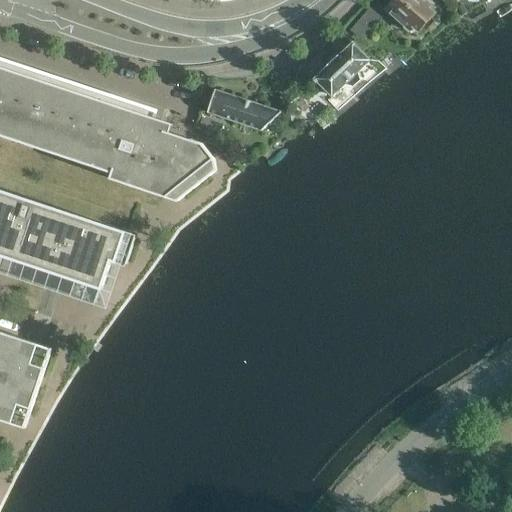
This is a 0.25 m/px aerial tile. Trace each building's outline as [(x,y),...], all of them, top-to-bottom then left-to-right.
[(393,0),(386,9),(387,10),(410,30),(413,27),(419,32),(422,29),(433,16),(435,14),(429,8),(433,4),(428,0),(393,0)] [(383,18),(382,17),(371,7),(351,30),(363,41),(383,18)] [(353,43),(316,78),(332,95),(345,83),(355,85),(360,80),(360,69),(370,60),(353,43)] [(155,118),(157,112),(0,59),(0,135),(112,173),(110,179),(177,201),(217,170),(215,159),(203,144),(170,133),(173,124),(155,118)] [(263,130),(280,112),(216,91),(208,111),(263,130)] [(282,113),(289,119),(290,121),(299,112),(291,104),(282,113)] [(222,122),(204,115),(201,124),(219,130),(222,122)] [(137,235),(0,189),(0,255),(15,261),(78,281),(73,296),(96,303),(101,290),(102,290),(111,262),(126,267),(137,235)] [(0,419),(26,428),(52,348),(0,331),(0,419)]
